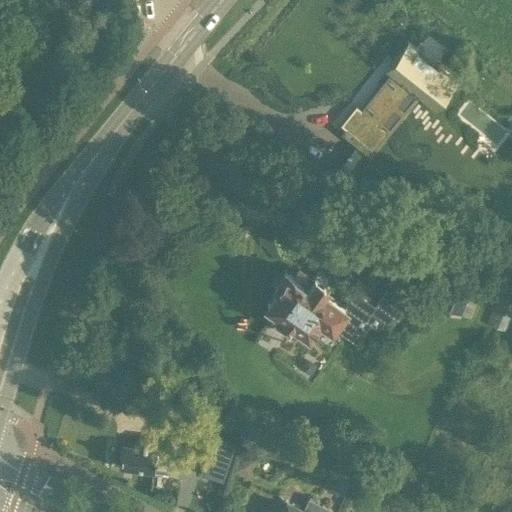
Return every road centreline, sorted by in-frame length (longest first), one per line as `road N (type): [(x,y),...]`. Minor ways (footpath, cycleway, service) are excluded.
road 1 (secondary): [(0,417),(78,179)]
road 2 (secondary): [(78,179),(221,0)]
road 3 (secondary): [(78,179),(9,276),(0,304)]
